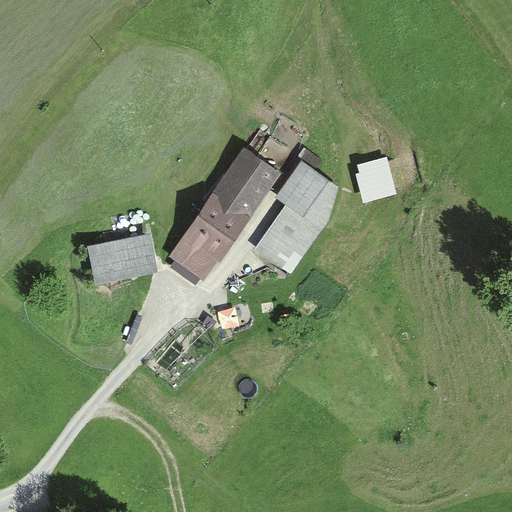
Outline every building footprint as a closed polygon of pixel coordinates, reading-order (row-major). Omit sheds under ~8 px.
[(273,171),(286,153),(293,142),(263,121),(244,149),(243,149),(210,195),(241,217),(273,171)] [(360,167),(368,197),(390,192),(382,161),(360,167)] [(260,240),(292,262),(317,228),(323,219),(332,187),(310,170),(285,205),(260,240)] [(199,276),(241,217),(210,195),(175,246),(172,250),(169,255),(199,276)] [(95,278),(150,267),(144,237),(89,248),(95,278)]
